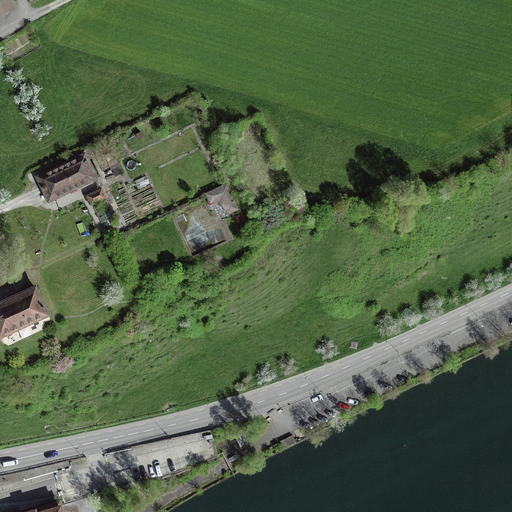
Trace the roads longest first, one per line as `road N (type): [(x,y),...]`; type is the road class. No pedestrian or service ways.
road 1 (tertiary): [(189,419),(324,376),(511,291)]
road 2 (tertiary): [(189,419),(0,461)]
